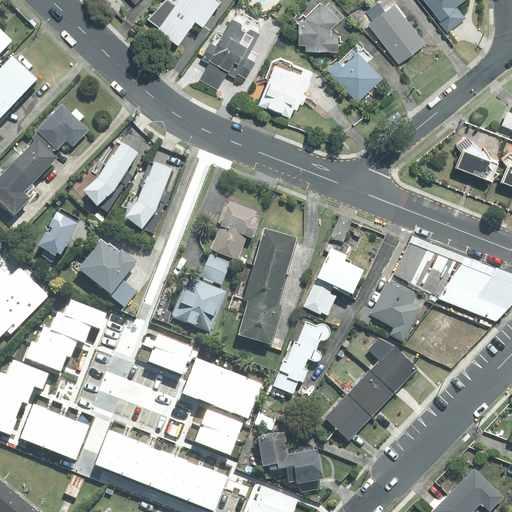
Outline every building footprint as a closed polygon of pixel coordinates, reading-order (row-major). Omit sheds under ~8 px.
[(173,47),(190,23),(197,28),(216,2),(213,0),(178,0),(172,9),(161,1),(144,26),(173,47)] [(464,18),(455,6),(461,0),(418,0),(444,34),(464,18)] [(327,36),(326,30),(335,21),(317,3),(308,12),(309,12),(302,23),(296,23),(295,45),(303,46),(303,52),(334,53),(334,36),(327,36)] [(391,4),(389,6),(365,27),(399,65),(422,43),(401,20),(404,18),(391,4)] [(198,61),(206,65),(198,80),(216,89),(224,74),(229,65),(234,67),(243,50),(245,51),(260,23),(237,11),(231,23),(226,20),(212,47),(207,44),(198,61)] [(0,25),(0,55),(15,40),(0,25)] [(379,79),(363,63),(368,57),(354,44),(349,50),(326,73),(356,102),(379,79)] [(0,125),(44,79),(19,54),(0,73),(0,125)] [(257,105),(270,110),(269,113),(287,118),(289,111),(293,112),(295,106),(298,107),(310,72),(274,60),(272,66),(270,66),(257,105)] [(65,106),(50,121),(42,130),(62,149),(70,140),(77,147),(92,131),(65,106)] [(498,125),(505,127),(504,132),(511,134),(511,110),(509,115),(503,112),(498,125)] [(497,155),(495,154),(502,136),(463,122),(458,136),(462,137),(461,142),(451,168),(487,181),(497,155)] [(0,197),(9,207),(11,205),(20,215),(36,200),(26,190),(59,158),(42,140),(0,180),(0,197)] [(102,205),(118,189),(143,151),(127,141),(105,176),(89,191),(102,205)] [(511,155),(506,153),(504,160),(496,181),(511,187),(511,155)] [(146,229),(162,211),(179,169),(161,162),(146,198),(131,215),(146,229)] [(269,183),(257,178),(255,183),(268,188),(269,183)] [(236,262),(244,241),(248,242),(253,228),(249,226),(253,215),(226,204),(216,231),(208,252),(236,262)] [(82,224),(62,212),(43,243),(63,256),(82,224)] [(335,215),(328,238),(342,242),(348,219),(335,215)] [(278,310),(274,309),(295,242),(260,231),(238,302),(243,304),(233,337),(266,347),(278,310)] [(511,278),(409,237),(405,245),(511,286),(511,278)] [(141,289),(126,278),(137,264),(142,258),(127,247),(122,253),(106,241),(84,269),(115,293),(114,295),(129,306),(141,289)] [(511,286),(489,279),(405,245),(391,275),(438,297),(436,298),(495,321),(511,302),(511,286)] [(0,342),(20,325),(51,296),(8,250),(0,257),(0,342)] [(326,318),(336,294),(345,297),(355,273),(339,267),(342,258),(324,251),(301,308),(326,318)] [(205,256),(198,277),(219,285),(227,264),(205,256)] [(208,335),(224,292),(185,277),(169,320),(208,335)] [(421,305),(410,299),(384,285),(367,315),(394,330),(390,338),(401,344),(421,305)] [(289,395),(293,383),(300,386),(305,371),(298,369),(300,360),(315,365),(319,354),(313,352),(316,343),(322,345),(327,329),(293,318),(274,377),(271,376),(268,388),(289,395)] [(105,345),(86,337),(83,343),(61,334),(49,362),(90,380),(105,345)] [(391,345),(321,418),(346,442),(416,369),(391,345)] [(205,351),(201,364),(226,372),(230,359),(205,351)] [(112,388),(93,381),(83,407),(102,414),(112,388)] [(201,450),(201,447),(228,448),(229,432),(219,431),(220,420),(202,419),(202,393),(176,393),(176,406),(144,405),(143,421),(156,421),(155,443),(136,442),(136,467),(142,467),(141,485),(178,487),(179,449),(201,450)] [(314,451),(281,455),(278,434),(250,438),(253,462),(257,491),(318,483),(314,451)] [(495,482),(463,452),(420,499),(433,511),(475,511),(477,511),(465,500),(472,493),(479,500),(495,482)] [(86,479),(74,475),(68,493),(80,497),(86,479)] [(42,511),(0,476),(0,511),(42,511)] [(290,511),(292,504),(261,496),(258,507),(241,502),(238,511),(290,511)]
